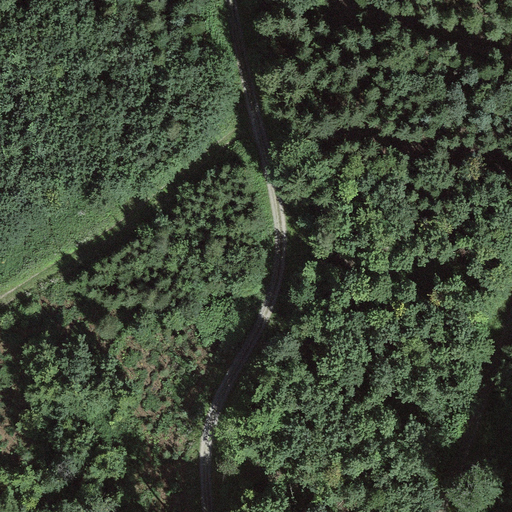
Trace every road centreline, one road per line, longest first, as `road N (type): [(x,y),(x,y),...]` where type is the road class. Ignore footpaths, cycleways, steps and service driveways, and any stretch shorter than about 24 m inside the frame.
road 1 (track): [(0,297),(133,216),(249,124),(224,0)]
road 2 (track): [(198,511),(195,487),(213,411),(272,274),(271,209),(249,124)]
road 3 (track): [(449,511),(511,351)]
